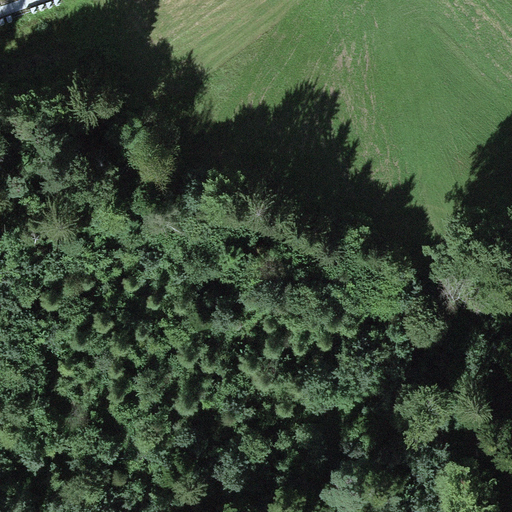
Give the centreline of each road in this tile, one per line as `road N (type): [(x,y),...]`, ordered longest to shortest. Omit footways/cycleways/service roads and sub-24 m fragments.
road 1 (track): [(407,345),(317,289),(211,257),(121,242),(0,244)]
road 2 (track): [(0,143),(151,93)]
